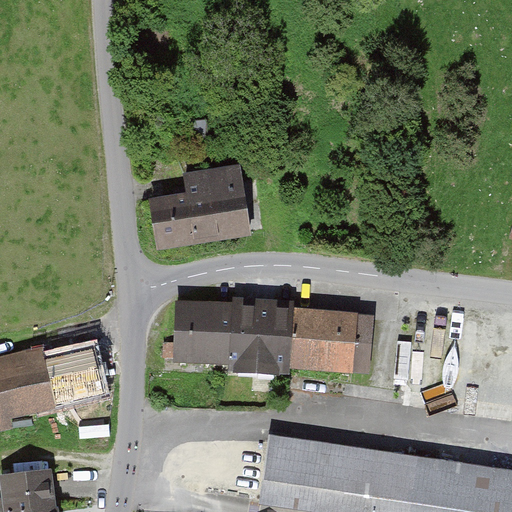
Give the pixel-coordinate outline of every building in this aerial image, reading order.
[(186,200),(149,205),(157,255),(251,241),(241,174),(183,182),(186,200)] [(235,312),(180,309),(176,369),(231,373),(235,312)] [(292,317),(235,312),(231,373),(288,376),(292,317)] [(381,323),(292,317),(288,376),(377,382),(381,323)] [(0,361),(0,440),(15,437),(12,425),(106,402),(93,349),(44,361),(42,351),(0,361)] [(511,511),(511,477),(271,442),(260,511),(511,511)] [(55,511),(51,480),(0,487),(0,491),(2,511),(55,511)]
